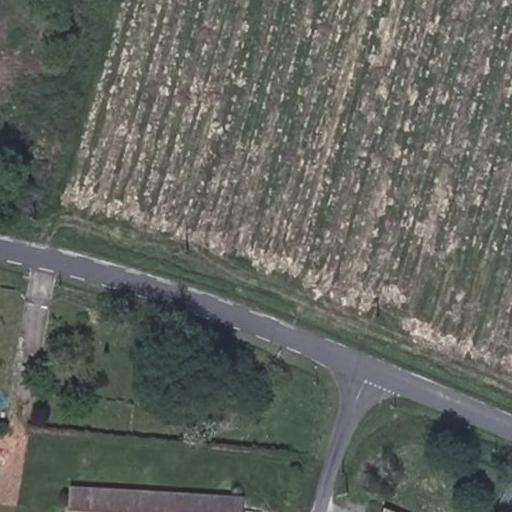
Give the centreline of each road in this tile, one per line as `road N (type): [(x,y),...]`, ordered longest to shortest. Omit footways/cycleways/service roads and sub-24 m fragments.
road 1 (tertiary): [(0,250),(253,318),(374,368)]
road 2 (unclassified): [(374,368),(325,511)]
road 3 (tertiary): [(374,368),(511,425)]
